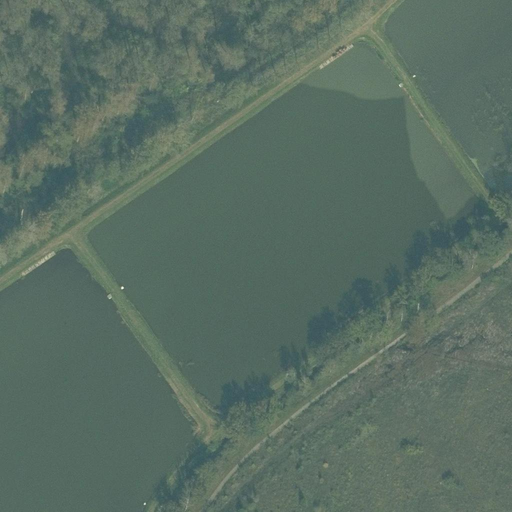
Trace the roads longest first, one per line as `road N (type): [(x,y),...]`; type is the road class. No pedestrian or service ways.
road 1 (track): [(391,0),(0,279)]
road 2 (track): [(511,244),(268,430),(195,511)]
